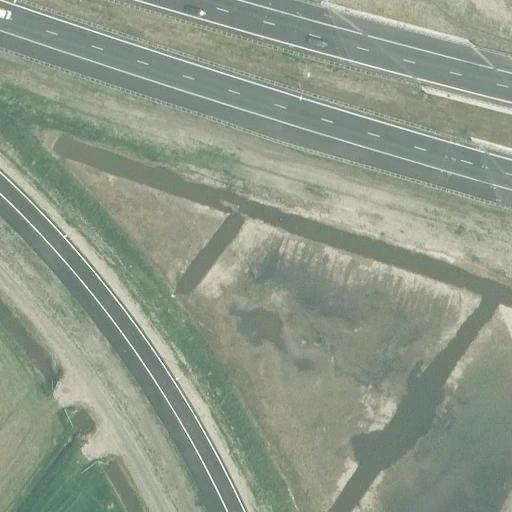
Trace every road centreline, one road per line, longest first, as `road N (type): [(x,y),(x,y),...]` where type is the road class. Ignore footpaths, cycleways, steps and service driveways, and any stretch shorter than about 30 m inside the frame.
road 1 (motorway): [(0,12),(511,171)]
road 2 (motorway): [(0,185),(107,302),(237,511)]
road 3 (motorway): [(511,88),(185,0)]
road 4 (motorway): [(511,142),(370,0)]
